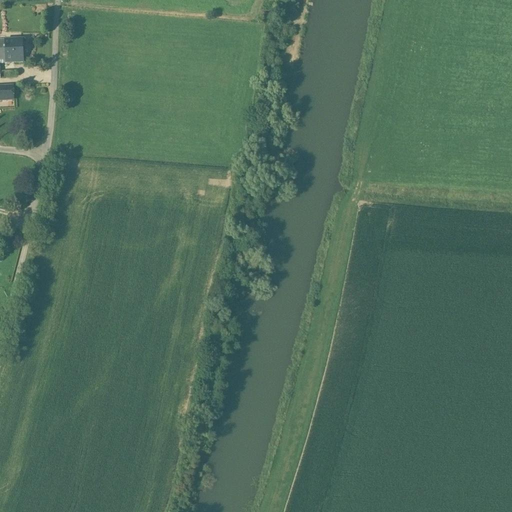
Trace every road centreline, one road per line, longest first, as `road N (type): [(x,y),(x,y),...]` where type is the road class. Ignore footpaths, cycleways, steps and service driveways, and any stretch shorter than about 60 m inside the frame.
road 1 (unclassified): [(46,154),(0,348)]
road 2 (unclassified): [(57,0),(46,154)]
